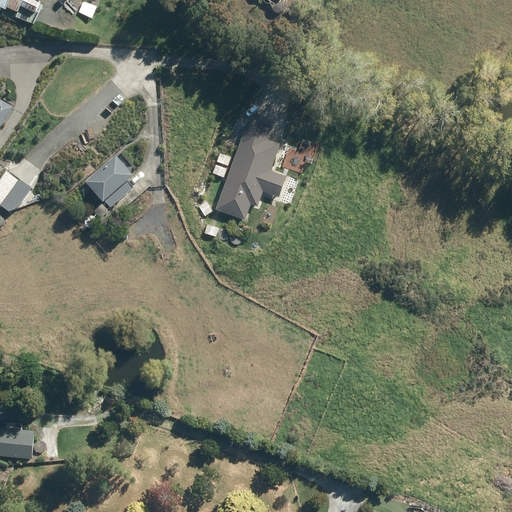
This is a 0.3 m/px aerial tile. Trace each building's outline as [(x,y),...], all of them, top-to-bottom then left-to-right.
[(20,8),(16,18),(29,25),(39,4),(29,0),(0,0),(0,9),(4,11),(8,2),(20,8)] [(0,126),(13,106),(0,98),(0,126)] [(248,119),(216,210),(245,220),(251,205),(258,207),(263,191),(279,197),(287,176),(272,171),(281,145),(270,141),(274,128),(248,119)] [(313,165),(320,148),(293,138),(282,166),(299,173),(304,162),(313,165)] [(224,179),(232,158),(221,153),(212,174),(224,179)] [(116,154),(85,181),(102,200),(103,199),(110,207),(134,186),(127,179),(133,174),(116,154)] [(0,178),(0,206),(7,212),(15,209),(30,187),(19,179),(7,170),(0,178)] [(207,201),(199,207),(206,217),(214,211),(207,201)] [(279,207),(269,204),(261,226),(271,229),(279,207)] [(219,228),(207,224),(204,233),(216,237),(219,228)] [(0,456),(33,459),(36,431),(0,428),(0,456)]
